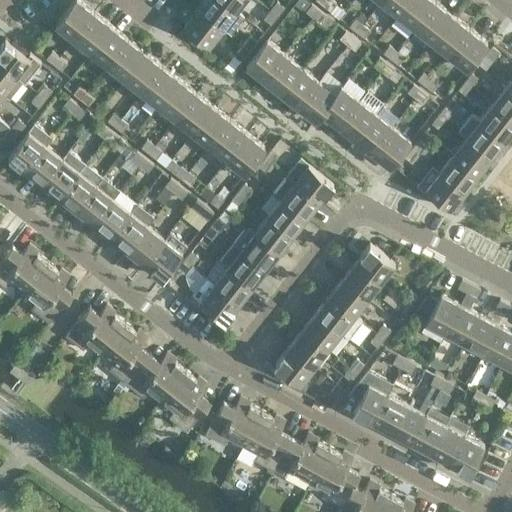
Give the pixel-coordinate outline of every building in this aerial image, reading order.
[(74,0),(56,24),(73,38),(94,11),(79,0),(74,0)] [(244,16),(236,10),(223,0),(202,0),(198,7),(223,27),(231,34),(244,16)] [(223,0),(236,10),(243,0),(223,0)] [(270,9),(278,15),(284,6),(277,0),(270,9)] [(305,11),(313,17),(319,9),(307,0),(296,0),(274,29),(279,33),(281,29),(284,31),(302,8),(305,10),(305,11)] [(336,3),(332,0),(325,0),(322,5),(330,11),(336,3)] [(380,0),(381,0),(398,14),(408,0),(380,0)] [(408,0),(398,14),(415,27),(436,1),(434,0),(408,0)] [(415,27),(432,40),(453,14),(436,1),(415,27)] [(209,45),(223,27),(198,7),(184,25),(209,45)] [(263,17),(271,24),(278,15),(270,9),(263,17)] [(327,15),(319,9),(313,17),(320,23),(327,15)] [(73,38),(90,51),(111,25),(94,11),(73,38)] [(449,54),(470,28),(453,14),(432,40),(449,54)] [(349,25),(356,31),(362,23),(355,17),(349,25)] [(370,29),(362,23),(356,31),(364,37),(370,29)] [(128,38),(111,25),(90,51),(107,64),(128,38)] [(467,68),(487,41),(470,28),(449,54),(467,68)] [(35,41),(41,33),(36,29),(30,37),(35,41)] [(347,44),(353,36),(345,30),(339,38),(347,44)] [(244,43),(250,48),(257,41),(250,35),(244,43)] [(353,36),(347,44),(354,50),(361,42),(353,36)] [(30,53),(28,56),(5,38),(0,44),(0,63),(23,81),(24,82),(41,61),(30,53)] [(124,78),(145,51),(128,38),(107,64),(124,78)] [(246,65),(264,79),(285,52),(267,38),(246,65)] [(244,57),(250,48),(244,43),(237,51),(244,57)] [(382,52),(390,58),(396,50),(389,44),(382,52)] [(493,59),(499,51),(492,46),(486,54),(493,59)] [(46,58),(53,63),(59,56),(52,50),(46,58)] [(396,50),(390,58),(398,64),(404,56),(396,50)] [(141,91),(162,65),(145,51),(124,78),(141,91)] [(264,79),(281,92),(302,66),(285,52),(264,79)] [(61,69),(66,62),(59,56),(53,63),(61,69)] [(381,70),(387,62),(379,56),(373,64),(381,70)] [(394,68),(387,62),(381,70),(388,76),(394,68)] [(0,63),(0,90),(3,93),(9,98),(23,81),(0,63)] [(141,91),(158,105),(179,78),(162,65),(141,91)] [(302,66),(281,92),(298,105),(319,79),(302,66)] [(423,71),(416,79),(424,85),(430,77),(423,71)] [(471,71),(464,80),(472,86),(479,77),(471,71)] [(430,77),(424,85),(432,91),(438,83),(430,77)] [(158,105),(175,118),(196,91),(179,78),(158,105)] [(319,79),(298,105),(316,120),(322,112),(321,111),(336,92),(335,92),(319,79)] [(464,80),(458,88),(465,95),(472,86),(464,80)] [(52,90),(44,83),(38,92),(45,98),(52,90)] [(407,91),(414,97),(421,89),(413,83),(407,91)] [(321,111),(322,112),(338,124),(359,98),(341,84),(335,92),(336,92),(321,111)] [(81,99),(87,91),(79,85),(73,93),(81,99)] [(511,89),(506,85),(493,102),(511,116),(511,89)] [(421,89),(414,97),(422,103),(428,95),(421,89)] [(81,99),(88,105),(94,97),(87,91),(81,99)] [(175,118),(193,131),(213,105),(196,91),(175,118)] [(39,107),(45,98),(38,92),(31,101),(39,107)] [(62,105),(71,112),(77,104),(68,97),(62,105)] [(338,124),(355,138),(376,111),(359,98),(338,124)] [(511,116),(493,102),(479,119),(505,139),(511,129),(511,116)] [(86,110),(77,104),(71,112),(79,118),(86,110)] [(193,131),(210,145),(230,118),(213,105),(193,131)] [(438,114),(445,120),(452,111),(444,105),(438,114)] [(393,125),(376,111),(355,138),(372,151),(393,125)] [(107,120),(114,126),(121,118),(113,112),(107,120)] [(457,131),(465,137),(490,157),(505,139),(479,119),(471,113),(457,131)] [(438,114),(431,122),(438,129),(445,120),(438,114)] [(0,134),(2,136),(10,125),(0,117),(0,134)] [(18,118),(11,126),(19,132),(25,124),(18,118)] [(121,118),(114,126),(122,132),(128,124),(121,118)] [(230,118),(210,145),(227,158),(247,132),(230,118)] [(34,122),(28,130),(8,155),(26,169),(46,144),(52,136),(34,122)] [(96,131),(105,138),(111,130),(102,123),(96,131)] [(390,165),(411,139),(393,125),(372,151),(390,165)] [(12,140),(19,132),(11,126),(5,135),(12,140)] [(111,130),(105,138),(113,145),(120,137),(111,130)] [(265,146),(247,132),(227,158),(244,172),(265,146)] [(465,137),(453,153),(478,173),(490,157),(465,137)] [(141,146),(148,152),(155,144),(147,139),(141,146)] [(418,140),(411,148),(418,153),(425,145),(418,140)] [(26,169),(42,182),(62,157),(46,144),(26,169)] [(155,144),(148,152),(156,158),(162,150),(155,144)] [(271,148),(264,156),(272,162),(278,154),(271,148)] [(412,162),(418,153),(411,148),(405,156),(412,162)] [(42,182),(60,196),(86,163),(68,149),(62,157),(42,182)] [(130,158),(139,165),(145,157),(136,150),(130,158)] [(439,170),(465,190),(478,173),(453,153),(439,170)] [(264,156),(258,164),(265,170),(272,162),(264,156)] [(153,164),(145,157),(139,165),(147,171),(153,164)] [(297,160),(287,174),(319,199),(333,182),(306,160),(302,158),(297,160)] [(60,196),(77,209),(97,184),(103,176),(86,163),(60,196)] [(432,164),(416,184),(424,190),(425,188),(451,207),(465,190),(439,170),(432,164)] [(175,173),(182,179),(189,171),(181,165),(175,173)] [(182,179),(190,185),(196,177),(189,171),(182,179)] [(273,191),(281,197),(306,216),(319,199),(287,174),(273,191)] [(97,184),(77,209),(94,222),(114,197),(120,189),(103,176),(97,184)] [(164,185),(173,192),(179,184),(171,177),(164,185)] [(244,181),(237,190),(245,196),(252,188),(244,181)] [(188,190),(179,184),(173,192),(181,198),(188,190)] [(237,190),(231,199),(238,205),(245,196),(237,190)] [(216,192),(209,200),(217,207),(224,199),(216,192)] [(94,222),(111,236),(131,210),(114,197),(94,222)] [(293,233),(306,216),(281,197),(268,214),(293,233)] [(214,211),(197,198),(191,205),(208,219),(214,211)] [(128,249),(148,224),(154,216),(137,203),(131,210),(111,236),(128,249)] [(254,231),(279,250),(293,233),(268,214),(254,231)] [(218,215),(211,224),(219,230),(225,222),(218,215)] [(128,249),(145,262),(165,237),(148,224),(128,249)] [(212,239),(219,230),(211,224),(204,233),(212,239)] [(246,224),(233,241),(266,267),(279,250),(254,231),(246,224)] [(165,237),(145,262),(162,276),(182,251),(188,245),(170,231),(165,237)] [(198,241),(185,258),(192,264),(206,248),(198,241)] [(253,284),(266,267),(233,241),(220,258),(253,284)] [(24,292),(48,260),(37,252),(39,250),(29,242),(23,251),(12,243),(0,258),(0,283),(6,288),(11,282),(24,292)] [(356,260),(381,280),(395,262),(370,242),(356,260)] [(178,267),(185,272),(192,264),(185,258),(178,267)] [(239,301),(253,284),(220,258),(206,275),(239,301)] [(49,322),(73,291),(63,283),(70,274),(60,267),(59,269),(48,260),(24,292),(36,302),(31,308),(49,322)] [(368,297),(381,280),(356,260),(342,277),(368,297)] [(206,275),(206,276),(192,293),(225,319),(239,301),(206,275)] [(329,294),(354,314),(368,297),(342,277),(329,294)] [(457,287),(467,292),(471,284),(462,278),(457,287)] [(471,284),(467,292),(475,297),(480,288),(471,284)] [(403,297),(410,303),(417,295),(409,289),(403,297)] [(441,340),(446,331),(461,303),(441,292),(435,304),(424,298),(415,309),(428,316),(421,329),(441,340)] [(362,320),(354,314),(329,294),(316,311),(341,331),(349,338),(362,320)] [(404,312),(410,303),(403,297),(396,306),(404,312)] [(480,313),(465,341),(484,351),(499,323),(505,312),(509,304),(500,299),(489,318),(480,313)] [(88,342),(101,352),(125,321),(115,312),(116,310),(107,303),(100,312),(89,303),(65,335),(83,349),(88,342)] [(446,331),(465,341),(480,313),(461,303),(446,331)] [(328,348),(341,331),(316,311),(302,328),(328,348)] [(108,369),(126,382),(150,351),(140,344),(147,335),(138,328),(136,329),(125,321),(101,352),(113,362),(108,369)] [(376,331),(384,337),(391,329),(383,323),(376,331)] [(484,351),(503,361),(511,344),(511,329),(499,323),(484,351)] [(289,345),(314,365),(328,348),(302,328),(289,345)] [(370,340),(377,346),(384,337),(376,331),(370,340)] [(511,344),(503,361),(511,366),(511,344)] [(300,383),(314,365),(289,345),(275,363),(300,383)] [(161,400),(186,368),(175,360),(176,358),(167,351),(160,359),(150,351),(126,382),(143,396),(148,390),(161,400)] [(402,367),(407,358),(396,353),(392,362),(402,367)] [(356,357),(350,365),(357,371),(364,363),(356,357)] [(415,363),(407,358),(402,367),(411,372),(415,363)] [(351,380),(357,371),(350,365),(343,374),(351,380)] [(187,430),(211,399),(201,391),(208,382),(198,375),(197,377),(186,368),(161,400),(174,410),(169,416),(187,430)] [(367,368),(348,392),(359,399),(353,410),(374,421),(388,393),(394,382),(380,375),(374,372),(367,368)] [(440,388),(445,379),(435,373),(430,382),(432,383),(423,401),(430,405),(439,387),(440,388)] [(454,384),(445,379),(440,388),(449,393),(454,384)] [(344,388),(336,382),(330,391),(337,397),(344,388)] [(471,398),(481,403),(485,394),(476,389),(471,398)] [(374,421),(392,431),(407,403),(388,393),(374,421)] [(494,402),(498,404),(496,407),(502,410),(506,402),(496,397),(495,400),(485,394),(481,403),(491,408),(494,402)] [(219,406),(205,433),(225,444),(229,437),(243,444),(262,409),(250,403),(251,400),(240,395),(235,404),(223,398),(219,406)] [(392,431),(411,440),(426,412),(407,403),(392,431)] [(411,440),(430,451),(449,415),(430,405),(426,412),(411,440)] [(262,409),(243,444),(257,452),(253,459),(273,469),(288,442),(292,435),(280,429),(286,419),(275,413),(274,416),(262,409)] [(470,424),(451,413),(450,413),(449,415),(430,451),(450,462),(465,433),(470,424)] [(288,442),(273,469),(293,480),(296,473),(311,480),(329,445),(317,439),(318,437),(308,431),(303,441),(292,435),(288,442)] [(484,444),(465,433),(450,462),(469,472),(484,444)] [(329,445),(311,480),(322,486),(321,495),(340,505),(341,506),(349,490),(350,490),(354,483),(354,482),(356,479),(360,471),(348,465),(353,455),(343,450),(342,452),(329,445)] [(340,505),(336,511),(380,511),(391,493),(379,486),(380,484),(369,479),(364,488),(354,483),(350,490),(349,490),(341,506),(340,505)] [(391,493),(380,511),(410,511),(415,503),(404,497),(403,499),(391,493)]
